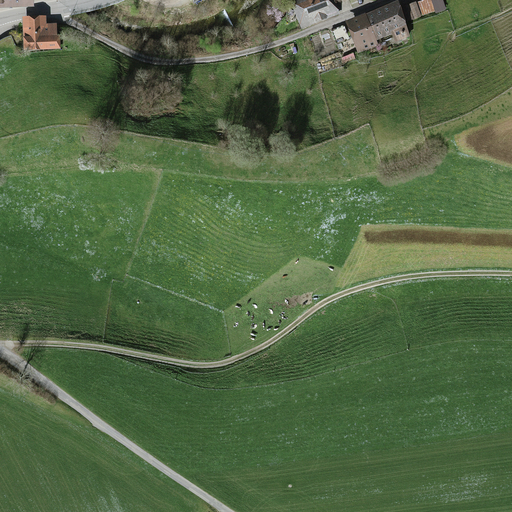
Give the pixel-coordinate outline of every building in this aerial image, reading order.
[(337,10),(334,2),(332,0),(294,0),(292,2),(293,5),(298,3),(305,22),(337,10)] [(423,15),(436,11),(432,0),(425,0),(419,2),(423,15)] [(415,18),(421,16),(416,3),(410,5),(415,18)] [(367,18),(375,38),(392,32),(396,42),(409,36),(407,28),(399,5),(367,18)] [(408,21),(414,19),(409,6),(403,8),(408,21)] [(378,45),(375,38),(367,18),(352,24),(362,51),(378,45)] [(57,48),(56,26),(44,26),(43,21),(27,22),(28,49),(57,48)] [(332,31),(337,44),(349,39),(344,26),(332,31)] [(0,63),(19,54),(11,37),(4,40),(5,43),(0,45),(0,63)]
